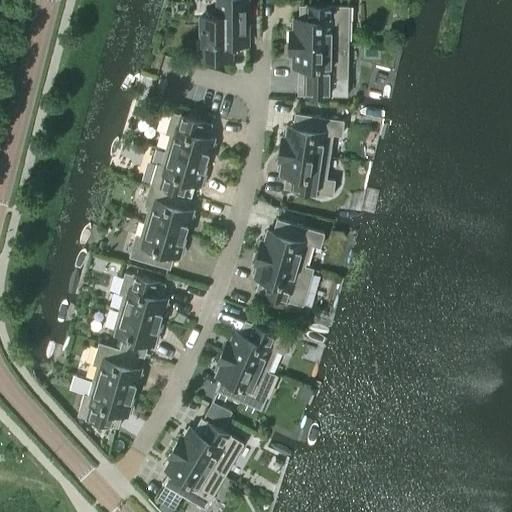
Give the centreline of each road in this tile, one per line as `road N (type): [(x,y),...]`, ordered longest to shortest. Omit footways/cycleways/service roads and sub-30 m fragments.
road 1 (residential): [(118,483),(181,376),(217,291),(258,92)]
road 2 (tertiary): [(0,167),(44,0)]
road 3 (tertiary): [(103,497),(0,383)]
